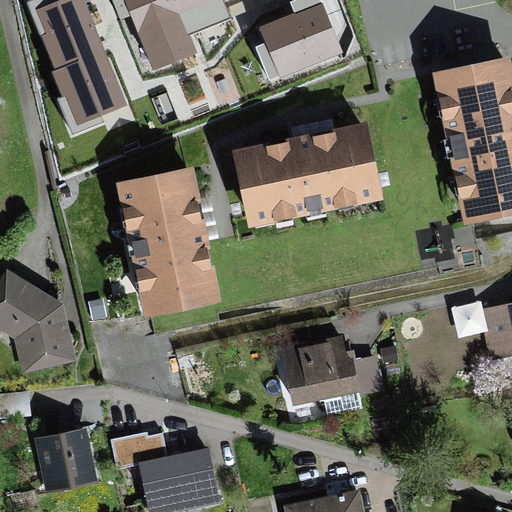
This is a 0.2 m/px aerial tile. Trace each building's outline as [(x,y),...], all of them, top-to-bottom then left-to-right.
[(231,18),(223,0),(125,0),(129,11),(130,10),(153,68),(194,52),(188,35),(231,18)] [(268,32),(274,45),(269,47),(270,49),(269,49),(278,70),(291,65),(291,64),(304,59),(307,65),(340,52),(320,3),(287,17),(290,23),(287,24),(268,32)] [(511,207),(511,94),(505,62),(437,76),(468,217),(511,207)] [(362,127),(238,154),(252,221),(377,194),(362,127)] [(215,296),(188,172),(122,186),(149,310),(215,296)] [(0,289),(0,312),(16,323),(27,366),(70,355),(60,315),(50,309),(51,302),(8,276),(0,289)] [(511,303),(482,310),(488,338),(490,347),(511,342),(511,303)] [(373,357),(347,363),(341,338),(282,350),(292,400),(352,387),(356,386),(357,395),(380,390),(378,382),(373,357)] [(26,390),(0,394),(0,404),(2,421),(30,417),(26,390)] [(82,430),(44,436),(52,487),(90,481),(82,430)] [(207,456),(142,466),(149,511),(173,511),(215,505),(207,456)] [(361,511),(357,491),(287,506),(287,511),(361,511)]
